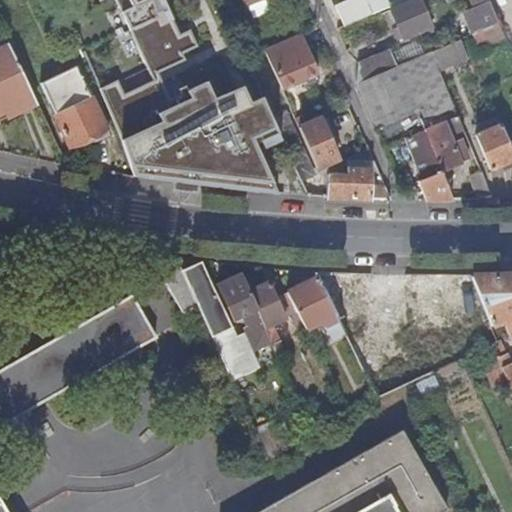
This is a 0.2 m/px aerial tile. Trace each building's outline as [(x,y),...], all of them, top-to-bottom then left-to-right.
[(119,0),(154,74),(188,58),(183,53),(198,46),(190,29),(181,33),(166,0),(119,0)] [(350,0),(335,6),(343,28),(371,15),(364,0),(350,0)] [(414,41),(430,34),(428,30),(431,28),(419,0),(415,0),(390,11),(398,28),(392,30),(397,43),(412,36),(414,41)] [(488,0),(435,0),(437,3),(443,0),(444,0),(445,1),(448,0),(468,0),(473,9),(463,13),(472,35),(481,32),(498,24),(488,0)] [(504,38),(498,24),(481,32),(487,46),(504,38)] [(300,36),(265,51),(282,90),(304,81),(307,87),(315,83),(313,78),(317,75),(300,36)] [(458,41),(430,53),(436,68),(464,56),(458,41)] [(37,104),(9,46),(0,50),(0,115),(5,113),(7,118),(37,104)] [(357,64),(355,82),(356,85),(395,68),(389,51),(357,64)] [(395,68),(356,85),(383,148),(403,141),(421,182),(418,184),(425,202),(452,201),(441,174),(423,132),(420,123),(454,109),(436,68),(430,53),(395,68)] [(41,84),(51,105),(56,116),(55,117),(70,148),(85,141),(89,146),(109,136),(92,100),(91,99),(86,89),(76,67),(41,84)] [(217,102),(209,85),(192,91),(195,99),(161,114),(166,123),(124,142),(137,178),(280,193),(253,139),(280,129),(267,99),(255,106),(246,89),(217,102)] [(288,112),(275,117),(280,129),(302,183),(315,178),(288,112)] [(325,118),(298,129),(316,171),(343,160),(325,118)] [(464,132),(457,118),(449,121),(455,136),(464,132)] [(423,132),(441,174),(460,166),(459,163),(464,161),(461,153),(464,152),(459,140),(451,143),(443,124),(423,132)] [(511,153),(511,152),(501,126),(475,137),(489,171),(511,161),(511,153)] [(326,199),(389,201),(384,188),(371,187),(371,171),(347,170),(347,177),(327,176),(326,199)] [(201,261),(175,258),(180,268),(196,303),(226,371),(246,362),(238,345),(201,261)] [(196,303),(180,268),(161,276),(180,311),(181,311),(181,309),(196,303)] [(247,291),(240,274),(217,285),(233,318),(242,313),(249,327),(256,324),(261,322),(247,291)] [(478,301),(489,327),(503,322),(509,338),(511,336),(511,274),(468,276),(478,301)] [(331,340),(342,334),(316,278),(286,293),(295,311),(305,330),(317,323),(324,326),(331,339),(331,340)] [(268,335),(278,357),(290,352),(287,344),(288,343),(283,332),(278,320),(282,318),(280,313),(287,309),(290,314),(295,311),(286,293),(274,298),(266,282),(247,291),(261,322),(268,335)] [(0,511),(441,511),(444,511),(399,431),(255,511),(3,511),(0,505),(0,427),(155,340),(131,299),(0,372),(0,511)] [(268,335),(261,322),(256,324),(262,338),(268,335)] [(327,341),(331,339),(324,326),(317,323),(327,341)] [(246,341),(238,345),(246,362),(254,358),(246,341)] [(495,342),(488,345),(494,357),(505,380),(511,394),(511,362),(509,364),(498,341),(495,342)] [(505,380),(494,357),(479,364),(490,387),(505,380)] [(252,430),(255,438),(265,461),(270,459),(285,449),(272,421),(252,430)]
